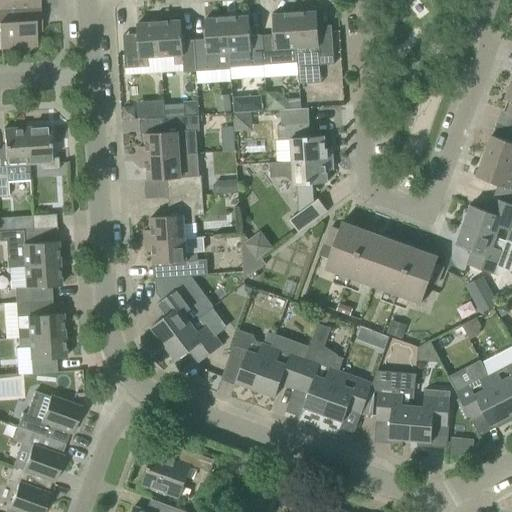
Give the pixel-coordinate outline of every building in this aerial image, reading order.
[(0,0),(0,10),(40,8),(39,0),(0,0)] [(41,26),(40,8),(0,10),(0,48),(37,46),(35,27),(41,26)] [(318,26),(317,12),(295,13),(297,48),(298,63),(298,67),(334,64),(332,32),(332,25),(318,26)] [(276,65),(276,64),(276,58),(282,58),(282,64),(298,63),(297,48),(295,13),(273,15),(274,35),(262,35),(263,65),(276,65)] [(231,68),(243,67),(263,65),(262,35),(251,36),(249,16),(227,18),(230,68),(231,68)] [(231,69),(231,68),(230,68),(227,18),(205,19),(206,39),(194,40),(196,72),(208,71),(231,69)] [(181,21),(159,22),(161,57),(174,56),(175,65),(183,65),(184,73),(196,72),(194,40),(183,41),(181,21)] [(148,58),(161,57),(159,22),(137,24),(139,53),(125,54),(125,68),(149,67),(148,58)] [(290,110),(289,99),(284,100),(284,97),(277,92),(266,93),(267,111),(290,110)] [(252,100),(253,112),(265,111),(265,96),(256,96),(252,100)] [(293,162),(332,159),(332,148),(325,149),(324,136),(310,137),(308,108),(280,110),(281,125),(286,125),(287,140),(291,139),(293,162)] [(249,120),(248,112),(233,113),(234,129),(242,128),(249,120)] [(139,147),(140,157),(183,154),(198,153),(196,130),(199,130),(198,116),(183,117),(163,118),(164,132),(145,134),(146,146),(139,147)] [(48,126),(26,128),(28,164),(41,164),(41,171),(58,170),(58,157),(50,158),(48,126)] [(5,156),(0,156),(0,197),(8,197),(7,182),(29,180),(28,164),(26,128),(3,129),(5,156)] [(511,142),(492,135),(484,156),(511,166),(511,142)] [(167,179),(168,198),(203,195),(201,176),(192,176),(192,169),(184,169),(183,154),(140,157),(141,168),(147,168),(148,180),(167,179)] [(511,166),(484,156),(476,177),(497,184),(492,197),(511,204),(511,166)] [(289,177),(294,184),(294,185),(297,185),(299,213),(289,219),(298,232),(327,211),(318,199),(314,201),(313,184),(327,183),(326,170),(333,170),(332,159),(293,162),(272,163),(273,178),(289,177)] [(228,193),(238,193),(237,180),(227,180),(228,193)] [(145,241),(185,239),(184,224),(195,223),(195,216),(204,215),(203,195),(168,198),(170,216),(151,218),(152,230),(145,230),(145,241)] [(511,204),(492,197),(491,197),(486,211),(470,205),(463,225),(497,238),(501,228),(509,231),(505,241),(511,243),(511,204)] [(31,216),(32,217),(32,230),(53,228),(56,228),(55,214),(31,216)] [(32,230),(32,217),(23,217),(17,223),(10,224),(10,231),(19,230),(32,230)] [(337,283),(346,287),(366,231),(342,222),(339,229),(332,227),(325,244),(333,247),(325,268),(341,274),(337,283)] [(511,270),(511,243),(505,241),(497,238),(463,225),(456,245),(472,250),(467,264),(498,276),(511,270)] [(53,228),(32,230),(10,231),(0,231),(0,241),(5,241),(7,268),(9,268),(9,267),(59,264),(57,242),(54,242),(53,228)] [(390,239),(366,231),(346,287),(355,290),(358,280),(373,286),(390,239)] [(267,265),(262,257),(256,261),(243,243),(249,239),(246,236),(242,239),(245,279),(267,265)] [(173,263),(174,276),(174,277),(208,275),(207,259),(198,260),(197,252),(203,252),(206,250),(205,237),(185,239),(145,241),(146,252),(153,252),(154,264),(173,263)] [(414,248),(390,239),(373,286),(388,291),(385,301),(394,304),(414,248)] [(414,248),(394,304),(402,307),(406,298),(421,303),(429,282),(437,285),(443,267),(436,264),(438,257),(414,248)] [(9,267),(9,268),(10,289),(14,289),(15,303),(52,301),(51,287),(60,286),(59,264),(9,267)] [(498,304),(482,276),(465,286),(481,314),(498,304)] [(167,289),(166,279),(156,280),(156,290),(167,289)] [(151,327),(164,344),(192,323),(185,315),(195,308),(179,287),(156,305),(165,317),(151,327)] [(52,301),(15,303),(16,317),(11,317),(12,330),(17,330),(18,339),(63,336),(62,314),(53,314),(52,301)] [(192,323),(164,344),(176,361),(190,351),(199,363),(222,345),(207,324),(198,331),(192,323)] [(263,343),(271,346),(275,335),(267,332),(263,343)] [(373,346),(384,350),(389,337),(381,334),(378,333),(373,346)] [(65,358),(63,336),(18,339),(18,348),(29,348),(31,374),(56,372),(55,359),(65,358)] [(236,383),(255,390),(271,346),(263,343),(262,343),(258,353),(234,345),(229,358),(243,363),(236,383)] [(280,384),(294,389),(305,359),(291,353),(287,364),(277,360),(281,350),(271,346),(255,390),(275,397),(280,384)] [(303,407),(323,415),(339,371),(331,368),(333,363),(310,346),(305,359),(294,389),(308,394),(303,407)] [(510,416),(510,415),(511,418),(511,361),(488,374),(510,416)] [(373,383),(339,371),(323,415),(343,422),(347,409),(361,414),(373,383)] [(479,379),(469,384),(469,383),(455,390),(471,420),(484,413),(491,425),(510,416),(488,374),(479,379)] [(410,442),(413,406),(414,388),(394,386),(393,392),(378,391),(376,420),(391,422),(389,439),(390,439),(390,444),(402,445),(403,440),(410,440),(410,442)] [(450,397),(443,396),(443,391),(425,389),(423,407),(413,406),(410,442),(411,442),(411,440),(418,441),(417,446),(430,447),(430,442),(431,442),(433,425),(448,426),(450,397)] [(17,426),(65,444),(69,432),(71,433),(81,407),(50,396),(49,397),(34,391),(26,414),(22,413),(17,426)] [(31,447),(22,470),(51,482),(53,482),(63,456),(61,456),(65,444),(17,426),(12,440),(31,447)] [(472,449),(473,439),(452,437),(450,458),(472,449)] [(179,498),(192,465),(169,456),(154,451),(142,485),(179,498)] [(238,462),(250,466),(253,457),(242,453),(238,462)] [(215,460),(200,455),(195,466),(210,472),(215,460)] [(51,482),(22,470),(12,466),(7,480),(17,484),(8,508),(18,511),(42,511),(49,494),(47,493),(51,482)] [(336,511),(337,510),(338,505),(320,499),(314,511),(336,511)]
